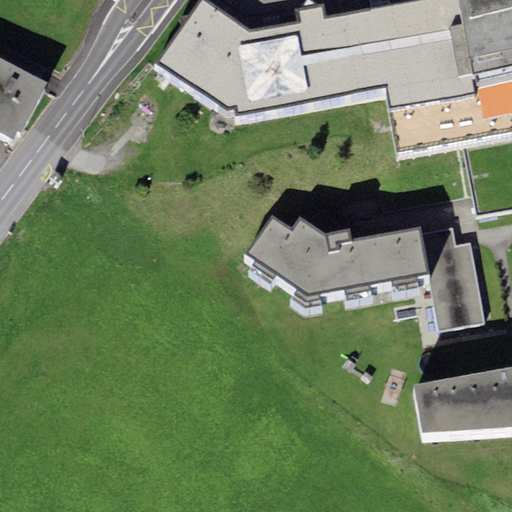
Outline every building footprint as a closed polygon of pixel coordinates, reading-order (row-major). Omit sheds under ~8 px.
[(511,0),(427,0),(391,7),(380,9),(371,11),(325,20),(321,7),(298,11),(302,23),(250,33),(203,0),(202,0),(155,66),(225,114),(232,113),(234,119),(384,89),(395,157),(511,137),(511,0)] [(369,0),(371,11),(380,9),(391,7),(389,0),(369,0)] [(47,85),(0,58),(0,133),(11,140),(16,131),(21,133),(47,85)] [(452,227),(421,233),(420,228),(349,241),(349,230),(325,235),(299,219),(292,230),(273,217),(247,253),(309,294),(428,274),(438,332),(484,324),(469,244),(456,247),(452,227)] [(511,368),(414,386),(421,434),(511,426),(511,368)]
